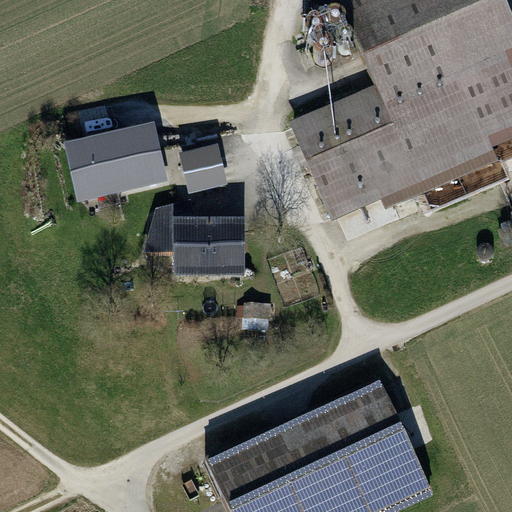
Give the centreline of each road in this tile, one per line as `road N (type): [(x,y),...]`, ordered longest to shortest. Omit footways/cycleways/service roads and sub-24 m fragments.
road 1 (track): [(135,487),(148,460),(177,438),(511,284)]
road 2 (track): [(364,356),(270,133),(288,0)]
